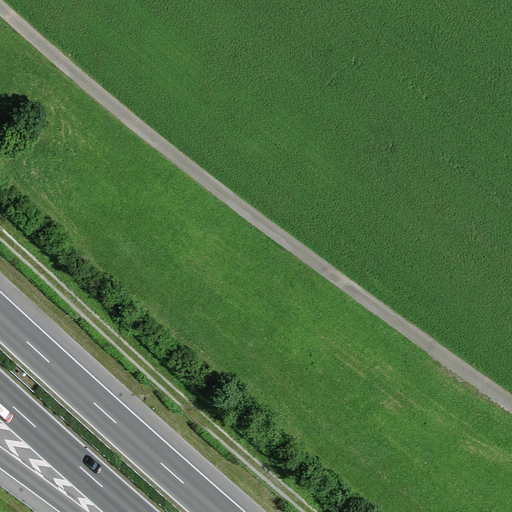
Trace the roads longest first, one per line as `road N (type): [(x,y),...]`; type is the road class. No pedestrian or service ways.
road 1 (track): [(0,235),(304,511)]
road 2 (motorway): [(219,511),(0,315)]
road 3 (motorway): [(0,394),(133,511)]
